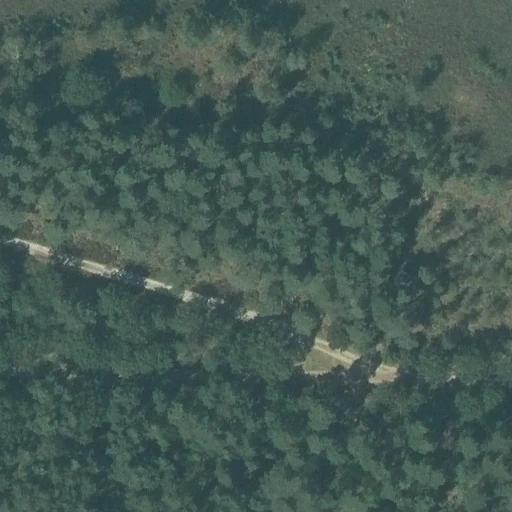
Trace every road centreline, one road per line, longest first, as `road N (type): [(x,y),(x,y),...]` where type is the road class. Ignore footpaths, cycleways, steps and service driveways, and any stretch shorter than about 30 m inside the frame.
road 1 (track): [(0,124),(511,162)]
road 2 (track): [(370,375),(189,296),(0,238)]
road 3 (track): [(0,381),(370,375)]
road 4 (track): [(370,375),(511,379)]
